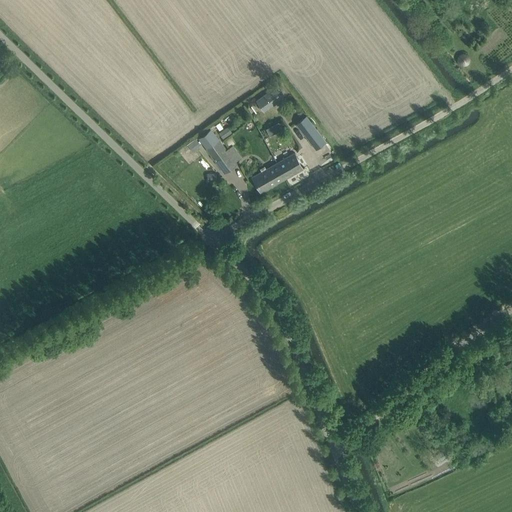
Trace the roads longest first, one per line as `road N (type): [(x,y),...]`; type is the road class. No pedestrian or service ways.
road 1 (unclassified): [(212,239),(511,69)]
road 2 (unclassified): [(212,239),(0,33)]
road 3 (unclassified): [(334,450),(276,303),(212,239)]
road 4 (track): [(212,239),(0,354)]
road 5 (unclassified): [(334,450),(511,304)]
